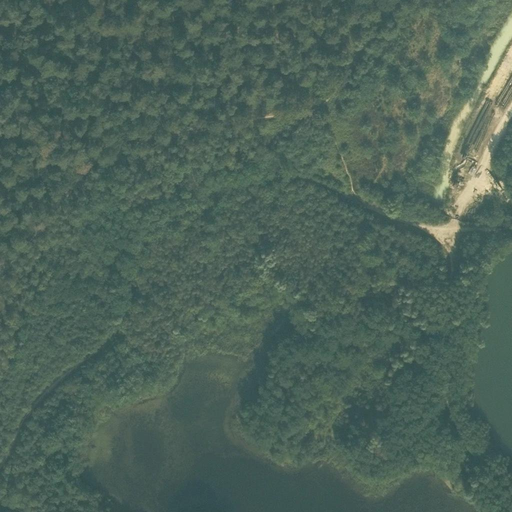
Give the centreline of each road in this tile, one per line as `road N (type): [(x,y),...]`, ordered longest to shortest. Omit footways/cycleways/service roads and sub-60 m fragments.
road 1 (track): [(0,469),(35,402),(115,341),(137,262),(167,221),(213,188),(274,174),(316,179),(417,223),(455,229)]
road 2 (track): [(455,229),(444,385),(467,441),(511,494)]
road 3 (track): [(398,0),(324,107)]
